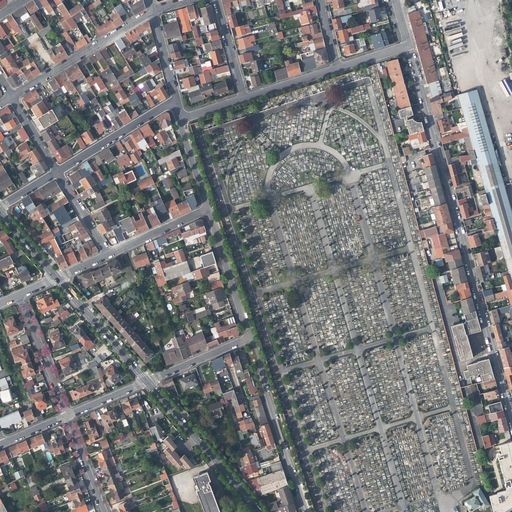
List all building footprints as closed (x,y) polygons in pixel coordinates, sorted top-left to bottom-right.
[(39,10),(44,7),(39,0),(34,0),(33,1),(38,9),(39,10)] [(49,14),(50,13),(53,11),(52,10),(51,7),(49,5),(46,0),(39,0),(44,7),(46,10),(49,14)] [(53,0),(64,17),(59,20),(61,23),(71,17),(68,12),(60,1),(60,0),(53,0)] [(101,2),(100,1),(99,0),(97,0),(83,9),(91,21),(96,29),(99,27),(88,10),(101,2)] [(142,0),(135,0),(137,2),(130,7),(135,15),(139,12),(143,9),(145,7),(142,0)] [(230,9),(238,7),(238,4),(236,0),(222,0),(229,22),(231,28),(237,26),(234,14),(231,14),(230,9)] [(248,9),(252,8),(249,0),(236,0),(238,4),(238,7),(239,10),(241,9),(239,2),(246,0),(248,9)] [(264,5),(263,4),(262,0),(249,0),(252,8),(254,8),(251,0),(258,0),(261,6),(264,5)] [(275,0),(278,8),(279,8),(280,14),(285,13),(283,7),(286,6),(283,0),(275,0)] [(333,0),(332,0),(333,5),(334,10),(344,7),(342,0),(333,0)] [(365,11),(369,10),(378,8),(376,0),(370,0),(371,1),(372,6),(364,8),(365,11)] [(31,14),(32,15),(33,14),(39,10),(38,9),(33,1),(30,3),(25,6),(30,14),(31,14)] [(80,4),(68,12),(71,17),(83,9),(80,4)] [(196,18),(193,6),(189,7),(186,8),(190,19),(196,18)] [(205,24),(214,22),(212,15),(210,6),(201,9),(202,14),(204,23),(205,24)] [(25,20),(30,17),(30,16),(24,7),(18,11),(11,15),(20,30),(24,28),(20,23),(18,18),(22,15),(25,20)] [(310,16),(309,10),(308,7),(303,8),(299,9),(291,12),(289,12),(289,15),(300,12),(301,16),(300,16),(302,24),(312,21),(310,16)] [(123,8),(117,12),(123,22),(129,18),(128,18),(129,17),(123,8)] [(190,20),(190,19),(186,8),(181,9),(178,10),(181,22),(180,23),(183,32),(191,30),(188,20),(190,20)] [(380,13),(378,8),(369,10),(371,22),(382,20),(380,13)] [(428,82),(432,98),(439,96),(437,88),(439,88),(418,10),(416,11),(415,8),(408,9),(409,13),(407,13),(409,19),(413,34),(418,54),(419,58),(423,71),(424,76),(426,83),(428,82)] [(88,23),(91,21),(83,9),(71,17),(73,21),(78,18),(81,16),(84,22),(86,21),(88,23)] [(123,22),(117,12),(116,10),(114,11),(115,13),(111,16),(113,20),(112,21),(115,27),(119,24),(123,22)] [(55,21),(55,20),(58,19),(53,11),(50,13),(55,21)] [(41,26),(33,14),(32,15),(30,16),(30,17),(39,31),(42,29),(41,26)] [(23,33),(20,30),(11,15),(5,19),(6,21),(8,20),(10,24),(15,33),(18,31),(20,35),(23,33)] [(333,24),(334,29),(337,28),(341,27),(339,21),(348,19),(347,16),(332,20),(333,24)] [(73,21),(71,17),(61,23),(63,27),(64,29),(70,26),(72,29),(77,27),(73,21)] [(111,20),(99,27),(96,29),(97,30),(100,36),(107,32),(115,27),(111,20)] [(148,33),(151,31),(149,22),(147,21),(141,25),(135,29),(138,34),(142,32),(141,30),(145,28),(148,33)] [(177,36),(178,42),(181,41),(182,41),(181,36),(181,35),(177,21),(163,24),(164,29),(164,31),(165,31),(167,37),(168,38),(177,36)] [(216,29),(214,22),(205,24),(204,23),(201,24),(199,25),(199,27),(201,33),(216,29)] [(320,24),(319,22),(316,23),(315,23),(315,24),(308,25),(302,26),(304,34),(301,35),(303,42),(308,41),(323,37),(322,32),(318,33),(317,29),(316,25),(317,25),(320,24)] [(238,36),(250,32),(248,24),(236,28),(236,31),(238,36)] [(49,25),(48,25),(42,29),(39,31),(36,33),(38,37),(39,38),(52,30),(49,25)] [(362,25),(350,28),(345,29),(338,31),(339,36),(340,41),(341,40),(341,43),(348,41),(346,33),(350,32),(350,34),(363,30),(362,25)] [(140,37),(138,34),(135,29),(130,32),(125,35),(130,43),(140,37)] [(218,34),(217,30),(209,32),(209,35),(211,41),(219,39),(218,34)] [(66,40),(60,43),(63,49),(67,56),(73,52),(77,50),(75,46),(74,44),(66,31),(62,33),(66,40)] [(370,36),(374,49),(388,45),(386,38),(385,32),(370,36)] [(33,40),(38,37),(36,33),(26,39),(21,42),(24,46),(33,40)] [(6,35),(0,38),(5,46),(11,43),(6,35)] [(240,49),(246,47),(253,46),(252,43),(251,44),(250,41),(255,40),(253,35),(237,39),(239,43),(240,49)] [(204,44),(202,37),(199,37),(195,39),(195,41),(196,43),(197,46),(199,46),(200,45),(204,44)] [(84,38),(74,44),(75,46),(77,50),(83,46),(84,46),(87,44),(84,38)] [(308,41),(303,42),(299,43),(294,44),(295,48),(309,45),(311,51),(325,48),(324,42),(323,38),(308,41)] [(205,54),(211,52),(218,50),(222,49),(221,44),(220,40),(204,44),(206,51),(204,51),(205,54)] [(146,46),(148,50),(155,45),(154,41),(146,46)] [(183,50),(181,41),(178,42),(168,45),(169,49),(170,54),(179,51),(183,50)] [(47,51),(55,63),(63,59),(67,56),(63,49),(60,43),(47,51)] [(120,51),(122,54),(125,58),(136,52),(133,48),(131,44),(125,47),(120,51)] [(344,55),(354,52),(352,44),(342,46),(343,50),(344,55)] [(149,54),(156,49),(155,45),(148,50),(147,51),(148,53),(149,54)] [(110,58),(104,48),(99,51),(103,58),(105,61),(110,58)] [(300,54),(302,63),(304,71),(326,65),(328,61),(326,53),(325,48),(311,51),(308,52),(304,53),(300,54)] [(8,56),(6,52),(0,55),(0,57),(2,60),(1,61),(2,62),(5,66),(19,57),(22,56),(18,50),(8,56)] [(220,56),(218,50),(211,52),(214,65),(222,63),(220,56)] [(98,60),(103,58),(99,51),(94,54),(98,60)] [(145,56),(148,53),(147,51),(142,54),(138,56),(145,67),(148,65),(150,64),(147,59),(145,56)] [(175,59),(176,62),(182,60),(179,51),(170,54),(172,58),(174,57),(175,59)] [(253,61),(251,51),(239,54),(240,59),(241,64),(250,62),(253,61)] [(20,60),(19,57),(5,66),(7,70),(7,71),(9,75),(12,73),(13,75),(15,74),(19,71),(20,70),(21,69),(33,61),(28,52),(26,53),(29,58),(28,58),(29,60),(20,66),(18,62),(20,60)] [(194,59),(197,65),(200,64),(198,56),(198,55),(189,58),(190,60),(194,59)] [(36,59),(33,61),(37,68),(40,72),(46,68),(44,64),(43,64),(40,59),(38,61),(36,59)] [(156,64),(159,62),(159,59),(150,64),(148,65),(145,67),(139,70),(142,75),(148,71),(149,73),(152,71),(154,74),(160,70),(157,66),(156,64)] [(264,70),(261,59),(255,60),(253,61),(250,62),(252,68),(253,73),(257,72),(264,70)] [(284,61),(285,67),(288,76),(296,74),(304,71),(302,63),(298,64),(298,62),(292,63),(291,59),(284,61)] [(398,108),(410,105),(408,96),(405,85),(401,72),(399,64),(398,59),(386,62),(398,108)] [(183,60),(182,60),(176,62),(174,62),(175,64),(176,70),(182,69),(186,68),(183,60)] [(209,61),(200,64),(203,72),(204,72),(209,71),(212,70),(209,61)] [(87,72),(80,62),(77,65),(83,75),(87,72)] [(114,66),(110,69),(112,72),(119,83),(126,78),(129,77),(134,73),(129,64),(126,66),(129,70),(123,74),(117,77),(117,76),(114,66)] [(190,72),(191,76),(193,76),(198,74),(203,73),(203,72),(200,64),(197,65),(188,67),(190,72)] [(83,84),(87,81),(85,79),(83,75),(77,65),(70,69),(65,72),(73,84),(81,80),(83,84)] [(227,65),(215,69),(216,73),(216,74),(229,71),(227,65)] [(282,78),(288,76),(285,67),(274,71),(276,80),(282,78)] [(22,73),(23,74),(27,80),(32,77),(40,72),(37,68),(31,72),(29,69),(22,73)] [(98,75),(99,76),(103,84),(110,80),(113,86),(119,83),(112,72),(110,69),(109,68),(103,72),(98,75)] [(20,73),(19,71),(15,74),(13,75),(7,78),(12,87),(15,88),(18,86),(21,84),(19,81),(16,77),(19,75),(19,74),(20,73)] [(77,91),(73,84),(65,72),(60,75),(64,81),(72,94),(77,91)] [(258,75),(257,72),(253,73),(250,74),(252,81),(253,87),(261,84),(258,75)] [(67,92),(57,76),(54,78),(61,89),(64,93),(67,92)] [(103,90),(104,92),(106,90),(107,90),(103,84),(99,76),(96,78),(95,77),(93,78),(91,79),(89,76),(85,79),(87,81),(90,87),(96,83),(101,91),(103,90)] [(196,85),(193,76),(191,76),(182,79),(183,83),(185,88),(187,88),(196,85)] [(135,87),(129,77),(126,78),(133,89),(135,87)] [(60,90),(61,89),(54,78),(50,81),(46,83),(51,91),(53,94),(58,91),(57,90),(59,88),(60,90)] [(152,79),(149,80),(154,88),(155,90),(157,89),(162,86),(163,85),(162,82),(156,86),(154,83),(152,79)] [(147,92),(154,88),(149,80),(142,84),(144,86),(141,88),(143,92),(146,90),(147,92)] [(214,95),(211,86),(210,82),(205,83),(201,84),(197,85),(202,99),(208,97),(214,95)] [(224,82),(211,86),(214,95),(223,92),(227,91),(224,82)] [(121,87),(119,83),(113,86),(111,88),(113,92),(121,87)] [(196,101),(202,99),(197,85),(196,85),(187,88),(189,93),(188,94),(191,102),(194,101),(196,100),(196,101)] [(138,86),(135,87),(133,89),(136,94),(139,100),(144,97),(138,86)] [(163,100),(168,97),(165,91),(162,86),(157,89),(155,90),(149,94),(151,98),(159,93),(163,100)] [(458,94),(511,284),(511,215),(476,89),(458,94)] [(42,101),(36,90),(35,90),(32,92),(22,98),(21,101),(27,110),(31,107),(32,107),(40,102),(42,101)] [(123,90),(115,95),(120,102),(121,105),(129,100),(128,98),(123,90)] [(80,97),(82,99),(84,104),(89,101),(95,97),(96,97),(93,92),(85,97),(84,95),(80,97)] [(449,93),(439,96),(432,98),(429,99),(430,103),(432,110),(439,107),(437,103),(451,98),(449,93)] [(141,102),(139,100),(136,94),(128,98),(129,100),(133,107),(137,104),(141,102)] [(38,118),(49,111),(46,107),(50,105),(49,104),(46,98),(42,101),(40,102),(32,107),(31,107),(34,112),(38,118)] [(59,104),(57,99),(49,104),(50,105),(52,109),(59,104)] [(91,104),(90,104),(89,101),(84,104),(83,105),(77,108),(79,110),(79,111),(91,104)] [(111,120),(116,128),(120,126),(123,124),(117,116),(117,115),(115,112),(109,101),(106,103),(112,113),(108,115),(111,120)] [(411,112),(412,110),(411,108),(410,105),(397,109),(400,119),(406,117),(407,116),(412,115),(411,112)] [(5,116),(10,112),(8,109),(11,108),(10,107),(8,107),(3,110),(0,111),(0,117),(2,122),(7,119),(5,116)] [(58,120),(52,109),(51,109),(49,111),(38,118),(41,123),(44,128),(48,126),(50,125),(58,120)] [(110,127),(112,131),(114,130),(103,110),(96,114),(101,122),(105,129),(108,128),(110,127)] [(117,115),(117,116),(123,124),(127,122),(130,120),(127,115),(125,111),(120,113),(117,115)] [(135,111),(127,115),(130,120),(134,118),(138,115),(135,111)] [(162,125),(170,120),(170,119),(168,113),(166,112),(157,118),(162,125)] [(407,125),(409,135),(416,133),(424,131),(422,126),(421,121),(418,121),(417,120),(416,120),(415,119),(414,118),(405,120),(406,125),(407,125)] [(440,130),(438,130),(438,132),(441,132),(446,131),(446,130),(447,130),(448,128),(448,126),(448,125),(447,118),(446,119),(445,118),(437,120),(439,125),(440,130)] [(12,119),(4,124),(8,130),(16,125),(14,122),(12,119)] [(171,120),(162,125),(164,128),(168,126),(172,124),(171,120)] [(102,131),(105,129),(101,122),(94,126),(98,133),(102,131)] [(151,137),(154,134),(148,124),(143,126),(138,129),(144,138),(147,143),(150,149),(156,145),(151,137)] [(52,127),(50,125),(48,126),(44,128),(40,131),(43,138),(46,142),(54,138),(54,137),(49,129),(52,127)] [(25,132),(22,127),(17,131),(23,141),(29,138),(25,132)] [(144,138),(138,129),(134,132),(132,133),(140,148),(147,143),(144,138)] [(91,141),(94,140),(93,138),(92,137),(93,136),(90,131),(89,132),(88,130),(84,133),(83,131),(80,133),(86,144),(89,142),(91,141)] [(156,133),(154,134),(155,135),(156,135),(164,149),(173,144),(167,134),(165,130),(160,133),(157,134),(156,133)] [(440,140),(441,143),(454,140),(469,136),(467,130),(440,138),(440,140)] [(426,138),(424,131),(416,133),(409,135),(408,135),(411,145),(427,141),(426,138)] [(58,135),(54,137),(54,138),(46,142),(51,151),(53,153),(60,148),(55,141),(60,138),(58,135)] [(131,139),(128,135),(125,137),(120,140),(123,145),(124,144),(128,151),(135,147),(130,139),(131,139)] [(76,139),(82,149),(85,147),(79,136),(79,137),(76,139)] [(469,154),(470,158),(475,157),(469,136),(454,140),(454,142),(459,141),(459,142),(464,141),(467,151),(468,151),(469,154)] [(11,145),(6,137),(4,138),(3,139),(0,140),(0,145),(3,151),(4,153),(9,150),(11,148),(16,146),(14,143),(11,145)] [(123,149),(119,142),(115,144),(119,152),(123,149)] [(17,157),(18,160),(31,151),(27,146),(25,143),(17,148),(21,154),(17,157)] [(66,144),(60,148),(53,153),(58,162),(60,163),(71,156),(69,152),(67,150),(68,149),(68,148),(66,144)] [(402,148),(404,156),(410,154),(408,146),(402,148)] [(133,149),(135,152),(131,154),(128,157),(131,162),(133,161),(135,164),(141,160),(139,156),(140,155),(136,147),(133,149)] [(13,151),(11,148),(9,150),(4,153),(7,158),(12,155),(10,152),(13,151)] [(30,162),(32,165),(35,164),(42,159),(40,157),(35,148),(31,151),(18,160),(20,162),(28,157),(27,156),(29,155),(32,160),(30,162)] [(114,158),(108,148),(103,151),(101,152),(98,155),(101,160),(104,158),(107,163),(114,158)] [(164,157),(162,159),(164,163),(166,162),(175,158),(181,155),(180,152),(179,149),(164,157)] [(447,149),(443,150),(444,152),(447,164),(457,161),(460,161),(460,160),(458,155),(450,158),(447,149)] [(114,158),(120,168),(122,171),(124,170),(122,166),(124,165),(125,167),(129,165),(128,162),(130,161),(126,154),(123,155),(122,153),(118,156),(114,158)] [(423,168),(424,168),(426,167),(434,165),(433,158),(432,154),(423,156),(425,163),(422,163),(422,165),(423,168)] [(92,163),(89,160),(87,161),(94,172),(94,174),(100,182),(111,176),(109,173),(103,177),(97,167),(103,163),(101,160),(98,155),(94,157),(96,160),(94,162),(92,163)] [(175,158),(166,162),(170,170),(179,165),(177,163),(177,161),(175,158)] [(10,171),(14,169),(9,161),(7,161),(6,159),(2,161),(4,164),(2,165),(7,173),(10,171)] [(47,168),(42,159),(35,164),(32,165),(29,167),(31,170),(36,167),(39,172),(35,174),(37,177),(47,171),(47,169),(47,168)] [(86,169),(90,175),(94,172),(87,161),(83,164),(86,169)] [(460,172),(457,161),(447,164),(449,170),(450,175),(459,172),(460,172)] [(424,168),(427,180),(438,177),(437,174),(435,167),(434,165),(426,167),(424,168)] [(178,179),(187,174),(185,168),(175,173),(178,179)] [(84,170),(78,173),(82,179),(90,175),(86,169),(84,170)] [(136,179),(132,170),(123,174),(122,172),(113,176),(116,184),(123,181),(125,184),(136,179)] [(18,175),(23,183),(24,185),(29,182),(22,172),(18,175)] [(79,180),(80,181),(82,179),(78,173),(78,172),(69,177),(73,183),(79,180)] [(463,186),(459,172),(450,175),(452,180),(454,189),(457,188),(463,186)] [(13,183),(10,179),(7,173),(0,177),(0,190),(4,189),(13,183)] [(96,184),(90,175),(82,179),(80,181),(84,186),(86,190),(95,185),(96,184)] [(113,181),(111,176),(100,182),(102,187),(113,181)] [(139,187),(141,190),(143,189),(153,183),(151,177),(138,183),(139,187)] [(167,177),(164,178),(168,187),(169,190),(173,188),(167,177)] [(429,189),(433,188),(440,186),(439,180),(438,177),(427,180),(429,189)] [(51,194),(51,195),(60,189),(56,182),(54,182),(53,181),(38,191),(43,199),(51,194)] [(182,191),(184,191),(190,189),(192,188),(190,182),(186,184),(180,185),(181,189),(182,191)] [(418,192),(419,192),(424,191),(424,187),(423,188),(422,184),(415,185),(416,189),(417,189),(418,192)] [(466,192),(467,196),(473,195),(470,184),(463,186),(457,188),(454,189),(455,192),(465,189),(466,192)] [(96,191),(99,197),(101,196),(95,185),(86,190),(78,195),(82,201),(87,198),(86,197),(90,194),(93,192),(96,191)] [(433,188),(434,195),(442,192),(441,189),(440,186),(433,188)] [(174,188),(173,188),(169,190),(174,200),(179,197),(174,188)] [(194,195),(192,188),(182,191),(191,209),(195,208),(197,203),(194,195)] [(425,190),(424,191),(419,192),(420,199),(421,203),(420,204),(421,207),(428,205),(427,202),(426,198),(427,198),(425,190)] [(482,206),(488,205),(485,191),(484,190),(478,191),(480,199),(482,206)] [(37,202),(43,199),(38,191),(33,194),(29,196),(35,207),(38,206),(37,204),(38,204),(37,202)] [(64,196),(61,191),(55,195),(57,199),(64,196)] [(432,195),(435,207),(445,204),(444,197),(442,192),(434,195),(432,195)] [(29,213),(36,209),(35,207),(29,196),(25,199),(22,201),(29,213)] [(469,202),(467,196),(457,199),(459,208),(462,218),(478,213),(477,209),(469,212),(467,202),(469,202)] [(65,197),(49,207),(52,212),(55,210),(59,208),(68,202),(65,197)] [(165,207),(161,199),(151,203),(152,207),(158,218),(164,216),(168,214),(165,207)] [(103,200),(96,204),(98,208),(105,205),(103,200)] [(170,219),(173,218),(176,216),(181,214),(176,205),(174,200),(166,203),(167,206),(165,207),(168,214),(170,219)] [(66,207),(70,205),(68,202),(59,208),(64,216),(68,213),(66,209),(65,208),(66,207)] [(181,203),(176,205),(181,214),(185,212),(191,209),(188,204),(188,202),(182,205),(181,203)] [(49,213),(46,209),(44,210),(43,208),(40,204),(38,206),(35,207),(36,209),(37,209),(42,218),(49,213)] [(435,207),(432,208),(437,226),(449,223),(451,222),(447,211),(445,204),(435,207)] [(485,214),(487,220),(492,219),(488,205),(482,206),(479,207),(480,209),(483,208),(485,214)] [(99,218),(102,223),(106,221),(111,219),(106,207),(96,212),(99,218)] [(152,213),(147,216),(153,227),(154,227),(160,224),(158,218),(152,207),(150,208),(152,213)] [(46,231),(41,235),(43,239),(52,234),(44,222),(42,218),(37,209),(34,211),(36,215),(32,218),(35,224),(38,222),(40,221),(46,231)] [(52,218),(51,216),(49,213),(42,218),(44,222),(52,218)] [(133,217),(130,218),(132,223),(135,230),(137,234),(143,232),(149,229),(143,218),(141,213),(138,215),(140,219),(135,222),(133,217)] [(149,229),(153,227),(147,216),(143,218),(149,229)] [(131,232),(135,230),(132,223),(130,218),(129,218),(119,222),(122,229),(125,227),(128,233),(131,232)] [(194,229),(204,225),(202,222),(202,220),(200,219),(189,224),(191,230),(194,229)] [(492,219),(487,220),(488,224),(489,227),(483,229),(483,232),(495,229),(492,219)] [(73,239),(77,237),(83,234),(87,232),(83,226),(80,221),(67,227),(70,232),(76,229),(78,233),(72,235),(73,239)] [(110,227),(106,221),(102,223),(97,225),(99,229),(102,234),(116,227),(116,226),(114,226),(114,225),(110,227)] [(437,226),(436,226),(437,232),(439,238),(440,242),(440,243),(446,241),(447,241),(445,238),(444,233),(447,233),(447,234),(453,233),(451,222),(449,223),(437,226)] [(201,232),(205,231),(205,228),(204,225),(194,229),(191,230),(187,231),(181,233),(183,238),(198,233),(201,232)] [(431,234),(437,232),(436,226),(423,230),(425,236),(425,237),(426,239),(429,238),(428,235),(431,234)] [(30,227),(27,230),(37,242),(41,240),(38,236),(30,227)] [(497,235),(495,229),(483,232),(483,229),(477,230),(477,233),(479,240),(497,235)] [(0,232),(0,239),(1,241),(2,239),(6,240),(10,237),(4,230),(0,232)] [(89,236),(87,232),(83,234),(77,237),(79,241),(89,236)] [(439,238),(437,232),(431,234),(432,237),(436,251),(442,250),(442,249),(440,243),(440,242),(439,238)] [(477,233),(467,236),(469,242),(470,247),(481,244),(479,240),(477,233)] [(55,259),(58,265),(59,266),(61,269),(65,268),(68,266),(62,256),(60,252),(57,246),(54,238),(52,234),(43,239),(41,240),(37,242),(41,246),(49,241),(58,258),(55,259)] [(455,238),(449,240),(451,248),(457,246),(455,238)] [(6,240),(2,239),(1,241),(8,253),(10,256),(13,254),(14,253),(7,241),(6,240)] [(446,241),(440,243),(442,249),(448,248),(447,241),(446,241)] [(86,242),(81,245),(87,257),(92,255),(97,253),(97,250),(95,247),(90,249),(87,244),(86,242)] [(74,248),(71,250),(77,262),(82,260),(85,259),(87,257),(81,245),(80,243),(75,245),(79,252),(76,253),(74,248)] [(498,260),(504,259),(500,246),(494,247),(498,260)] [(70,248),(60,252),(62,256),(68,266),(73,264),(77,262),(71,250),(70,248)] [(176,258),(177,260),(178,264),(186,261),(186,260),(184,255),(182,249),(165,255),(166,258),(175,255),(176,258)] [(473,259),(475,267),(487,263),(490,263),(486,249),(472,253),(473,259)] [(14,253),(13,254),(10,256),(11,259),(15,257),(24,253),(21,250),(14,253)] [(443,254),(442,250),(436,251),(438,259),(441,257),(444,256),(443,254)] [(455,251),(443,254),(444,256),(445,263),(447,262),(460,258),(458,250),(455,251)] [(204,267),(216,263),(214,255),(213,251),(200,255),(204,267)] [(149,262),(146,252),(139,255),(133,257),(136,267),(149,262)] [(154,277),(155,280),(164,277),(162,270),(159,263),(157,255),(151,257),(153,261),(158,275),(154,277)] [(15,268),(11,259),(10,256),(1,260),(0,260),(0,271),(1,274),(15,268)] [(435,260),(437,267),(443,265),(441,258),(435,260)] [(447,262),(449,268),(462,264),(461,261),(460,258),(447,262)] [(114,261),(108,264),(112,274),(122,270),(117,260),(114,261)] [(163,262),(159,263),(162,270),(178,264),(177,260),(171,262),(171,263),(168,264),(168,265),(166,265),(164,266),(163,262)] [(190,272),(186,261),(178,264),(162,270),(164,277),(166,281),(173,278),(175,277),(190,272)] [(490,274),(487,263),(475,267),(480,282),(486,280),(494,278),(493,274),(491,274),(490,274)] [(104,267),(100,269),(104,278),(112,274),(108,264),(107,265),(107,266),(104,267)] [(450,269),(452,276),(465,273),(464,270),(462,264),(449,268),(449,269),(450,269)] [(16,269),(18,275),(28,270),(23,266),(16,269)] [(204,267),(191,272),(194,280),(207,276),(205,271),(204,267)] [(97,270),(92,273),(96,282),(104,278),(100,269),(97,270)] [(18,275),(24,286),(27,284),(25,280),(27,280),(31,278),(28,270),(18,275)] [(86,286),(96,282),(92,273),(91,272),(86,274),(82,276),(86,286)] [(451,277),(454,286),(455,285),(467,282),(466,278),(465,273),(452,276),(452,277),(451,277)] [(505,283),(507,290),(511,288),(508,274),(503,276),(505,283)] [(167,284),(166,281),(164,277),(155,280),(156,282),(158,287),(163,285),(167,284)] [(182,278),(176,280),(174,281),(176,287),(184,284),(182,278)] [(219,288),(224,287),(222,280),(212,284),(214,290),(219,288)] [(188,282),(184,284),(176,287),(181,301),(190,298),(189,297),(186,298),(185,294),(186,293),(186,292),(189,291),(191,290),(188,282)] [(459,294),(460,300),(471,297),(467,282),(455,285),(456,289),(459,289),(460,294),(459,294)] [(221,295),(219,288),(214,290),(208,292),(209,297),(212,304),(222,300),(223,300),(221,295)] [(509,299),(510,304),(511,303),(511,288),(507,290),(493,294),(484,296),(485,302),(494,299),(494,297),(496,297),(497,299),(508,295),(509,299)] [(46,297),(43,298),(47,306),(49,310),(56,307),(60,305),(57,299),(53,301),(50,295),(46,297)] [(98,308),(101,312),(109,305),(103,297),(95,304),(98,308)] [(460,300),(462,307),(473,304),(471,297),(460,300)] [(49,310),(47,306),(43,298),(39,300),(37,301),(42,313),(49,310)] [(224,306),(222,300),(212,304),(214,309),(224,306)] [(509,311),(511,319),(511,303),(510,304),(496,308),(488,310),(489,316),(492,325),(498,323),(500,322),(498,314),(509,311)] [(474,305),(473,304),(462,307),(465,319),(464,323),(453,326),(452,327),(455,338),(456,337),(457,342),(455,342),(456,346),(458,345),(459,349),(457,350),(458,354),(461,353),(461,356),(459,357),(460,361),(474,357),(473,353),(471,354),(471,352),(470,350),(472,350),(471,346),(469,346),(469,344),(468,343),(470,342),(469,339),(469,338),(467,339),(467,337),(466,335),(468,335),(471,334),(481,331),(479,326),(477,318),(476,314),(475,310),(474,308),(474,305)] [(104,314),(107,318),(115,311),(109,305),(101,312),(104,314)] [(60,315),(57,317),(61,322),(65,319),(70,314),(66,310),(65,311),(60,315)] [(190,311),(185,313),(188,322),(207,315),(206,312),(205,310),(191,315),(190,311)] [(110,321),(114,326),(122,319),(115,311),(107,318),(108,319),(110,321)] [(210,338),(206,340),(209,349),(214,346),(221,343),(218,333),(214,323),(213,321),(213,319),(211,314),(209,314),(212,323),(213,324),(214,327),(211,329),(215,340),(211,341),(210,338)] [(4,320),(6,327),(16,324),(14,321),(13,316),(4,320)] [(62,323),(61,322),(57,317),(55,319),(53,321),(51,322),(56,328),(62,323)] [(117,328),(120,332),(128,325),(122,319),(114,326),(117,328)] [(220,327),(218,322),(214,323),(218,333),(237,326),(235,322),(229,324),(224,326),(220,327)] [(502,338),(498,323),(492,325),(492,327),(494,335),(496,339),(502,338)] [(17,328),(16,324),(6,327),(9,335),(19,331),(17,328)] [(74,333),(79,339),(85,334),(81,329),(77,324),(69,330),(73,334),(74,333)] [(122,335),(126,339),(133,332),(128,325),(120,332),(122,335)] [(233,334),(234,338),(237,337),(239,334),(237,326),(218,333),(221,343),(225,342),(223,337),(226,336),(229,335),(233,334)] [(49,335),(52,342),(62,338),(57,328),(54,329),(53,327),(48,329),(48,331),(49,335)] [(131,346),(132,347),(140,339),(133,332),(126,339),(128,342),(132,345),(131,346)] [(192,356),(196,354),(195,351),(195,350),(199,348),(202,347),(203,348),(204,351),(209,349),(206,340),(203,332),(186,340),(192,356)] [(173,363),(183,359),(180,350),(175,338),(171,339),(175,349),(164,353),(156,333),(155,333),(167,365),(173,363)] [(89,339),(85,334),(79,339),(86,347),(84,348),(87,350),(94,344),(89,339)] [(181,337),(175,338),(180,350),(185,348),(181,337)] [(65,346),(62,338),(52,342),(53,345),(55,350),(65,346)] [(506,347),(504,341),(503,341),(502,338),(496,339),(497,344),(498,349),(506,347)] [(134,349),(137,353),(146,346),(140,339),(132,347),(134,349)] [(152,354),(146,346),(137,353),(140,356),(144,361),(152,354)] [(511,360),(508,346),(506,347),(498,349),(501,358),(503,367),(511,364),(511,360)] [(19,355),(23,364),(30,361),(27,354),(25,349),(23,350),(22,347),(15,349),(18,355),(19,355)] [(185,348),(180,350),(183,359),(183,360),(186,358),(188,358),(185,348)] [(231,353),(229,354),(234,367),(235,369),(241,367),(238,356),(235,357),(233,352),(231,353)] [(227,369),(234,367),(229,354),(226,355),(223,357),(225,365),(227,369)] [(61,364),(62,368),(72,364),(69,357),(59,360),(61,364)] [(220,373),(227,372),(223,357),(216,360),(220,373)] [(217,374),(220,373),(216,360),(214,360),(213,361),(211,361),(215,375),(217,374)] [(466,366),(467,370),(490,365),(489,363),(489,362),(488,362),(486,361),(486,360),(477,363),(466,366)] [(34,371),(30,361),(23,364),(25,369),(21,371),(24,378),(35,374),(34,371)] [(88,369),(92,367),(96,365),(98,364),(96,361),(87,365),(88,369)] [(73,369),(72,364),(62,368),(64,371),(65,375),(77,371),(76,368),(73,369)] [(104,371),(109,377),(117,370),(113,367),(111,364),(104,371)] [(511,364),(503,367),(504,371),(505,375),(511,372),(511,364)] [(97,379),(101,378),(98,369),(96,365),(92,367),(97,379)] [(464,371),(463,372),(465,380),(467,379),(469,378),(470,380),(475,379),(474,377),(477,376),(478,374),(481,375),(483,382),(494,379),(491,369),(490,365),(467,370),(464,371)] [(119,373),(117,370),(109,377),(114,383),(122,376),(119,373)] [(250,395),(258,393),(257,390),(256,386),(253,388),(248,372),(243,374),(250,395)] [(184,389),(197,384),(193,374),(186,378),(180,380),(184,389)] [(174,384),(172,378),(162,382),(163,385),(165,388),(169,386),(174,384)] [(491,386),(492,391),(497,390),(495,384),(494,379),(483,382),(481,382),(482,388),(491,386)] [(91,384),(85,386),(82,387),(86,394),(93,391),(97,389),(94,381),(91,382),(91,383),(90,383),(91,384)] [(202,386),(205,394),(215,390),(217,395),(222,393),(218,381),(208,384),(202,386)] [(472,392),(473,396),(479,394),(480,394),(479,390),(478,390),(476,383),(470,385),(472,392)] [(7,384),(1,386),(2,391),(0,392),(0,395),(2,397),(1,399),(3,402),(13,399),(10,389),(7,384)] [(79,397),(86,394),(82,387),(81,385),(75,387),(76,390),(73,391),(73,390),(70,391),(73,399),(79,397)] [(497,395),(498,394),(497,390),(492,391),(484,393),(485,398),(487,397),(488,400),(491,399),(491,400),(493,399),(493,398),(497,397),(496,395),(497,395)] [(32,395),(35,403),(45,399),(43,395),(42,391),(32,395)] [(234,391),(222,394),(224,400),(232,398),(232,400),(234,407),(239,405),(234,391)] [(481,402),(479,394),(473,396),(475,403),(481,402)] [(129,401),(129,402),(132,410),(140,406),(137,398),(133,400),(132,400),(130,400),(129,401)] [(38,421),(42,420),(40,414),(45,412),(43,408),(47,406),(46,404),(45,399),(35,403),(36,406),(33,407),(38,421)] [(260,399),(252,401),(254,406),(260,426),(268,424),(264,413),(260,399)] [(131,410),(132,410),(129,402),(128,402),(127,401),(125,402),(125,403),(121,405),(126,415),(132,412),(131,410)] [(488,405),(490,414),(503,411),(501,405),(500,402),(488,405)] [(209,416),(218,413),(219,418),(221,417),(220,416),(225,414),(221,403),(206,408),(208,412),(209,416)] [(243,404),(234,407),(236,411),(238,418),(242,417),(241,412),(245,411),(243,404)] [(26,420),(26,421),(34,418),(31,409),(23,412),(26,420)] [(112,421),(119,418),(117,414),(115,409),(112,410),(108,412),(112,421)] [(22,419),(18,410),(13,412),(3,416),(0,417),(0,424),(1,428),(5,428),(7,426),(9,426),(11,424),(15,423),(17,422),(19,422),(22,419)] [(491,421),(497,419),(505,417),(503,413),(503,411),(490,414),(489,414),(491,421)] [(105,424),(112,421),(108,412),(104,414),(100,416),(103,421),(104,425),(105,424)] [(123,412),(117,414),(119,418),(120,421),(121,421),(124,427),(128,425),(123,412)] [(500,432),(503,431),(508,430),(506,422),(505,417),(497,419),(498,426),(500,432)] [(85,426),(88,434),(97,431),(92,419),(83,423),(85,426)] [(154,419),(153,420),(156,426),(153,427),(157,440),(166,433),(156,421),(154,419)] [(248,419),(243,420),(246,430),(255,427),(253,422),(249,423),(248,419)] [(268,424),(260,426),(264,437),(267,446),(274,443),(271,433),(268,424)] [(157,440),(153,427),(149,428),(154,441),(157,440)] [(149,436),(151,442),(154,441),(150,429),(146,431),(144,432),(146,437),(149,436)] [(99,438),(97,431),(88,434),(89,438),(91,441),(99,438)] [(33,437),(26,440),(29,448),(29,449),(40,444),(42,450),(43,451),(49,449),(48,447),(46,441),(45,442),(41,434),(33,437)] [(485,436),(481,437),(484,448),(495,445),(493,438),(492,434),(485,436)] [(188,461),(186,458),(187,458),(184,455),(181,458),(179,456),(174,451),(173,450),(177,446),(174,443),(173,444),(172,442),(173,441),(171,440),(168,436),(163,441),(168,447),(163,451),(167,455),(166,456),(173,465),(174,464),(178,468),(183,464),(187,468),(194,466),(190,461),(189,460),(188,461)] [(49,449),(49,450),(51,449),(53,448),(62,444),(60,439),(60,438),(51,441),(52,445),(48,447),(49,449)] [(17,454),(29,448),(26,440),(17,444),(8,448),(11,456),(17,454)] [(102,448),(107,446),(109,446),(106,440),(100,443),(102,448)] [(511,443),(511,442),(500,445),(502,453),(500,453),(499,453),(497,453),(496,455),(497,456),(498,457),(498,460),(499,460),(501,465),(500,465),(502,472),(503,472),(504,477),(503,478),(505,484),(504,485),(504,486),(506,487),(507,487),(507,488),(505,489),(505,491),(497,493),(496,494),(489,496),(492,511),(501,511),(508,508),(511,505),(511,443)] [(53,448),(57,455),(65,451),(64,449),(62,444),(53,448)] [(97,458),(99,462),(108,459),(106,455),(110,453),(107,446),(102,448),(104,451),(98,453),(99,455),(96,456),(97,458)] [(0,462),(8,459),(12,457),(11,456),(8,448),(2,451),(0,451),(0,462)] [(153,459),(157,457),(160,456),(157,449),(152,451),(151,451),(153,459)] [(241,461),(243,467),(255,463),(253,458),(252,455),(250,452),(244,455),(236,458),(236,460),(243,458),(244,460),(241,461)] [(113,457),(108,459),(99,462),(100,465),(102,470),(116,465),(113,457)] [(261,467),(280,462),(279,458),(260,464),(261,467)] [(271,466),(273,473),(283,469),(280,462),(271,466)] [(61,471),(63,475),(73,471),(71,468),(70,463),(63,466),(65,470),(61,471)] [(257,468),(255,463),(243,467),(246,475),(249,474),(249,475),(258,472),(257,468)] [(119,472),(116,465),(102,470),(103,473),(105,478),(114,474),(119,472)] [(260,496),(278,490),(288,486),(283,469),(273,473),(247,481),(253,489),(260,496)] [(75,476),(73,471),(63,475),(65,479),(68,478),(70,482),(76,479),(75,476)] [(208,472),(200,474),(198,474),(198,475),(195,476),(198,485),(195,486),(204,511),(219,511),(210,483),(209,481),(211,480),(208,472)] [(115,478),(114,474),(105,478),(106,482),(108,485),(117,482),(120,481),(122,480),(120,476),(115,478)] [(68,487),(69,492),(79,488),(77,483),(76,479),(70,482),(71,486),(68,487)] [(9,485),(12,491),(18,488),(15,482),(9,485)] [(119,486),(117,482),(108,485),(109,489),(111,493),(120,490),(120,489),(118,486),(119,486)] [(276,503),(268,506),(272,510),(293,503),(290,492),(288,486),(278,490),(282,501),(283,501),(284,504),(278,506),(276,503)] [(72,500),(76,498),(82,496),(81,491),(79,488),(69,492),(66,493),(69,501),(72,500)] [(484,496),(479,488),(472,492),(475,496),(464,502),(469,511),(480,505),(482,509),(489,505),(484,497),(484,496)] [(123,498),(123,497),(122,494),(121,494),(120,490),(111,493),(112,496),(113,499),(116,498),(116,500),(123,498)] [(39,494),(34,496),(37,504),(40,504),(44,502),(43,499),(41,499),(39,494)] [(74,504),(76,508),(85,504),(84,500),(82,496),(76,498),(78,502),(74,504)] [(122,511),(129,509),(133,508),(131,504),(129,503),(127,504),(126,502),(118,505),(119,508),(120,509),(119,510),(119,511),(122,511)] [(291,511),(293,511),(296,511),(294,505),(293,503),(272,510),(273,511),(291,511)]
